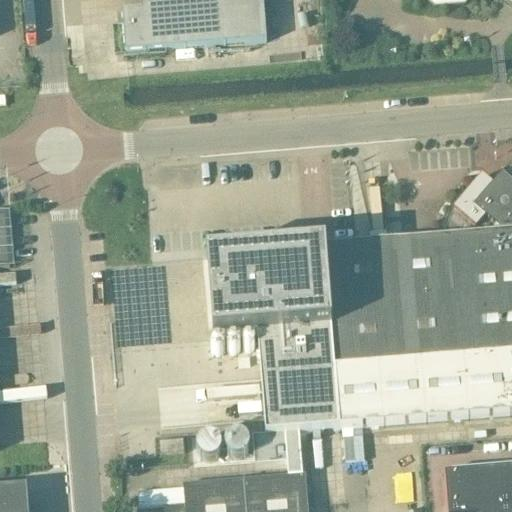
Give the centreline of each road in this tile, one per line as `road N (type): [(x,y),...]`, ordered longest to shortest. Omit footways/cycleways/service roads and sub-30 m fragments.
road 1 (unclassified): [(59,155),(511,120)]
road 2 (unclassified): [(87,511),(59,155)]
road 3 (unclassified): [(59,155),(46,0)]
